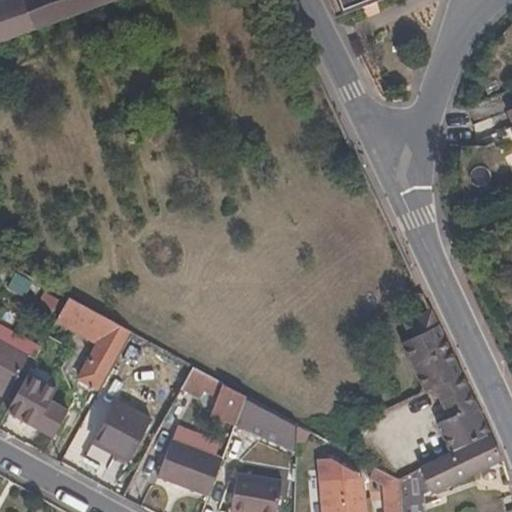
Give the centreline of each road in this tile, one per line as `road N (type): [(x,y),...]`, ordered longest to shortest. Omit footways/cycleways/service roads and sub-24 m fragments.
road 1 (tertiary): [(511,428),(386,157)]
road 2 (tertiary): [(386,157),(312,0)]
road 3 (residential): [(460,24),(424,124),(386,157)]
road 4 (residential): [(0,452),(108,511)]
